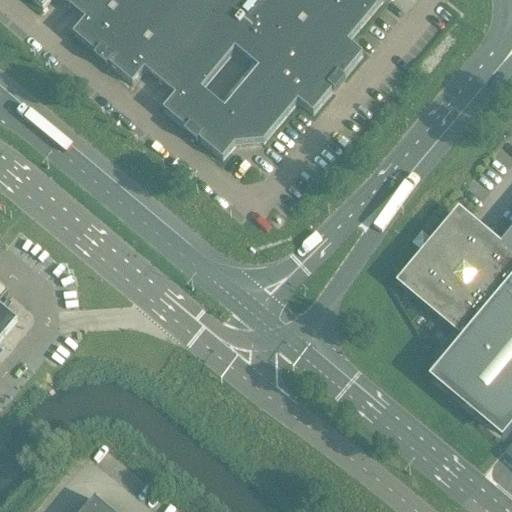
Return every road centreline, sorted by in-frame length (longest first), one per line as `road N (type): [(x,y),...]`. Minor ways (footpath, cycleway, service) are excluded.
road 1 (tertiary): [(262,317),(0,105)]
road 2 (tertiary): [(0,179),(236,377)]
road 3 (tertiary): [(492,511),(295,345)]
road 4 (tertiary): [(236,377),(415,511)]
road 5 (tertiary): [(295,345),(365,256),(394,193)]
road 6 (tertiary): [(394,193),(338,237),(262,317)]
road 7 (tertiary): [(394,193),(511,61)]
